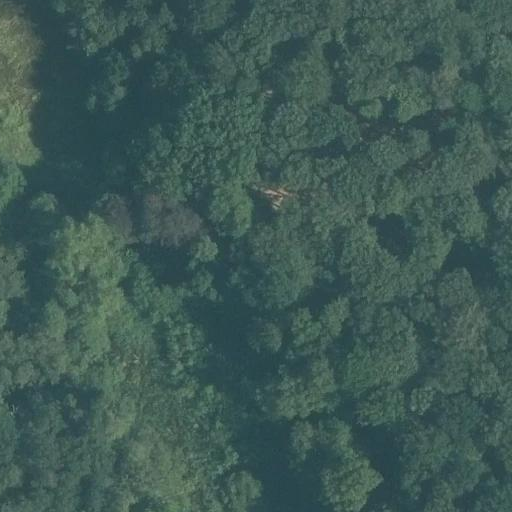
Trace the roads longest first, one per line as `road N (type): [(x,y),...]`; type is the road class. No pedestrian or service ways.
road 1 (track): [(0,274),(48,239),(80,232),(348,232)]
road 2 (track): [(348,232),(347,292),(374,398),(444,511)]
road 3 (track): [(511,256),(348,232)]
